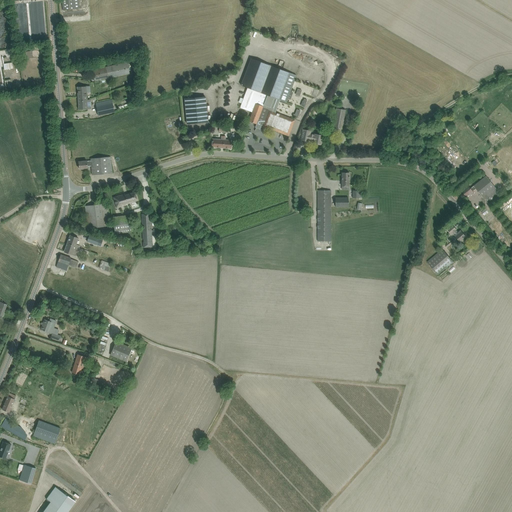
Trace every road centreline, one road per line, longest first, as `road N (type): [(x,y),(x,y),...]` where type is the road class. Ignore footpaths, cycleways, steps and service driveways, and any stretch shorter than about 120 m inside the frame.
road 1 (unclassified): [(511,269),(422,167),(401,163),(213,155),(65,191)]
road 2 (tertiary): [(0,383),(65,191)]
road 3 (unknown): [(37,284),(151,342),(213,362)]
road 4 (tertiary): [(65,191),(49,0)]
